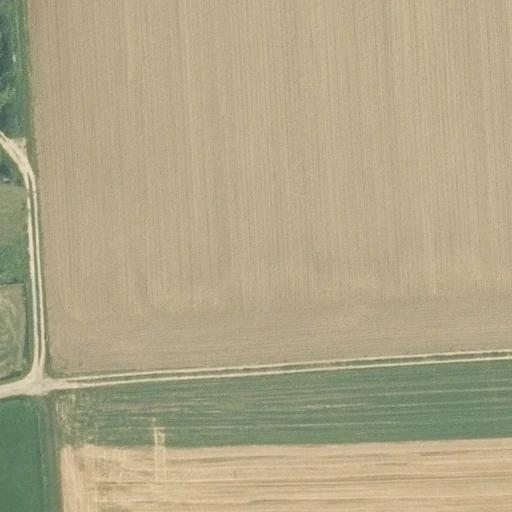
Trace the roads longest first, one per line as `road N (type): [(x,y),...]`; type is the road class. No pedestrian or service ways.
road 1 (track): [(511,356),(45,386)]
road 2 (track): [(45,386),(19,0)]
road 3 (track): [(45,386),(52,511)]
